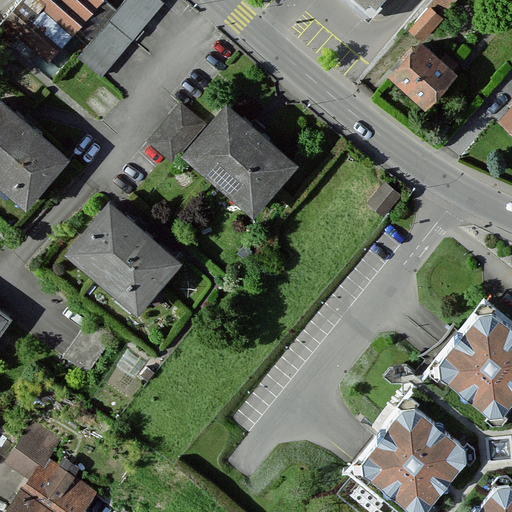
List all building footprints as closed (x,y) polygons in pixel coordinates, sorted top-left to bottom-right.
[(20,0),(0,23),(0,34),(31,61),(39,52),(48,60),(78,25),(94,39),(79,57),(100,75),(163,1),(161,0),(122,0),(116,7),(107,0),(20,0)] [(375,0),(357,0),(368,9),(375,0)] [(461,0),(431,0),(408,24),(415,32),(431,47),(470,8),(461,0)] [(431,47),(415,32),(383,68),(423,103),(454,68),(431,47)] [(69,164),(0,103),(0,188),(27,212),(69,164)] [(172,162),(205,124),(181,103),(148,141),(172,162)] [(296,166),(225,107),(182,157),(253,217),(296,166)] [(511,108),(500,122),(511,133),(511,108)] [(387,182),(370,202),(383,213),(400,193),(387,182)] [(182,264),(109,203),(65,256),(138,317),(182,264)] [(511,511),(511,318),(484,296),(347,467),(408,511),(511,511)] [(0,328),(11,313),(0,305),(0,328)] [(90,317),(64,354),(91,372),(116,336),(90,317)] [(147,364),(140,373),(148,380),(155,371),(147,364)] [(0,511),(77,511),(93,492),(44,455),(0,511)]
